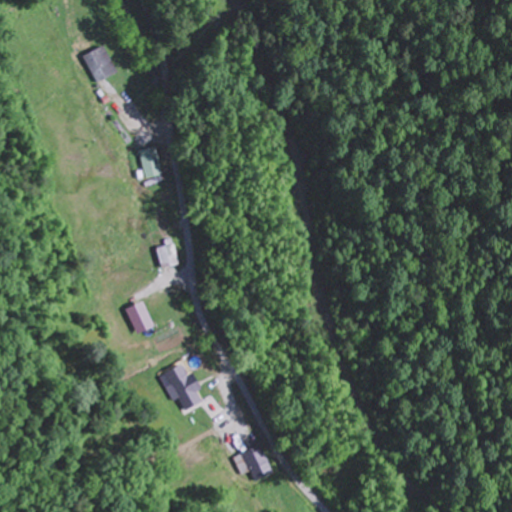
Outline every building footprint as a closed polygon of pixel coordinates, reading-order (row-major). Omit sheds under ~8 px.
[(82,55),(97,82),(117,71),(102,44),(82,55)] [(138,150),(144,178),(163,174),(158,146),(138,150)] [(178,265),(170,226),(177,225),(171,196),(144,202),(154,249),(149,250),(154,270),(178,265)] [(202,402),(185,362),(165,371),(183,411),(202,402)] [(251,470),(255,480),(274,471),(261,444),(233,457),(241,475),(251,470)]
